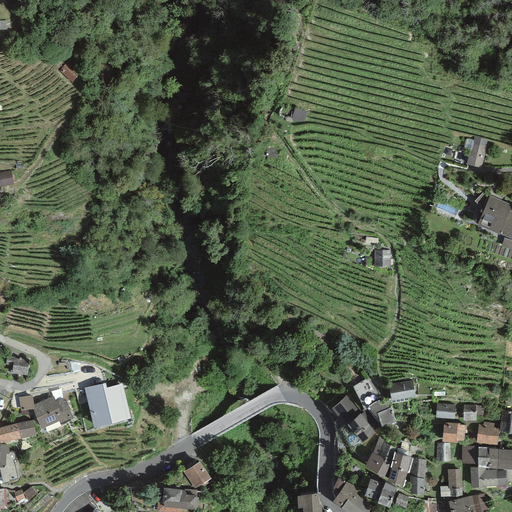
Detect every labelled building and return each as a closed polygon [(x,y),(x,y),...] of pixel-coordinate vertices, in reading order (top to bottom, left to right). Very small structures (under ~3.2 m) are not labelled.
[(67,61),(60,70),(73,81),(80,72),(67,61)] [(488,140),(474,137),(473,140),(474,141),(471,151),(469,151),(466,165),(481,168),(488,140)] [(471,151),(474,141),(473,140),(466,139),(463,149),(469,151),(471,151)] [(11,171),(0,172),(0,190),(1,191),(0,185),(12,183),(11,171)] [(482,208),(486,197),(482,193),(474,202),(482,208)] [(511,236),(511,211),(510,211),(511,206),(511,204),(487,194),(486,197),(482,208),(480,212),(482,213),(477,225),(511,239),(511,236)] [(511,240),(504,238),(501,246),(511,249),(511,240)] [(391,251),(374,250),(374,267),(390,267),(391,251)] [(29,358),(6,356),(5,364),(13,364),(12,371),(28,372),(29,358)] [(389,384),(392,403),(408,401),(408,398),(416,397),(413,380),(389,384)] [(105,382),(85,387),(94,425),(130,416),(122,382),(106,386),(105,382)] [(21,409),(34,407),(42,426),(59,418),(60,421),(73,415),(66,399),(64,400),(63,396),(56,399),(54,394),(34,402),(32,394),(19,396),(21,409)] [(375,432),(346,396),(332,408),(362,443),(375,432)] [(380,420),(382,427),(395,422),(391,407),(389,408),(386,398),(380,401),(367,408),(377,421),(380,420)] [(455,405),(437,403),(436,418),(454,419),(455,405)] [(477,405),(464,405),(464,421),(476,421),(476,415),(484,415),(484,406),(477,406),(477,405)] [(511,411),(502,410),(500,421),(511,422),(511,411)] [(30,418),(0,425),(0,436),(1,441),(34,433),(30,418)] [(511,434),(511,422),(500,421),(499,433),(511,434)] [(444,422),(442,442),(458,443),(458,441),(464,441),(465,425),(460,425),(460,424),(444,422)] [(494,423),(483,422),(483,424),(478,423),(476,443),(497,445),(499,428),(494,428),(494,423)] [(372,452),(364,467),(384,477),(390,463),(384,460),(391,446),(379,436),(373,453),(372,452)] [(8,443),(0,442),(0,467),(3,480),(10,479),(9,477),(18,476),(13,457),(14,457),(15,455),(15,453),(13,451),(12,450),(9,451),(8,443)] [(450,462),(450,443),(437,443),(437,463),(450,462)] [(478,446),(462,446),(462,464),(478,464),(478,446)] [(489,447),(478,446),(478,464),(478,468),(486,468),(498,469),(498,449),(489,449),(489,447)] [(511,450),(498,449),(498,469),(511,469),(511,450)] [(394,453),(387,482),(403,486),(406,473),(408,473),(412,457),(394,453)] [(410,476),(410,494),(424,495),(426,460),(413,457),(410,476)] [(199,459),(183,469),(194,486),(210,476),(199,459)] [(470,467),(471,488),(486,488),(486,486),(506,486),(506,471),(497,471),(497,470),(485,470),(486,468),(478,468),(470,467)] [(462,496),(461,469),(447,470),(448,486),(440,487),(440,497),(462,496)] [(333,502),(346,511),(368,511),(373,507),(356,494),(359,489),(346,482),(331,475),(332,493),(335,499),(333,502)] [(389,508),(397,487),(385,483),(385,484),(370,479),(364,496),(378,501),(377,504),(389,508)] [(37,492),(31,485),(23,492),(29,499),(37,492)] [(186,487),(163,486),(162,497),(157,496),(156,510),(181,511),(182,506),(197,507),(198,493),(186,492),(186,487)] [(22,489),(14,492),(17,500),(24,497),(22,489)] [(409,497),(399,493),(395,505),(406,508),(409,497)] [(484,493),(448,502),(450,511),(483,511),(488,511),(484,493)] [(297,496),(298,508),(303,508),(303,511),(322,511),(322,505),(319,505),(318,494),(297,496)] [(115,511),(116,511),(105,495),(93,502),(98,511),(115,511)]
